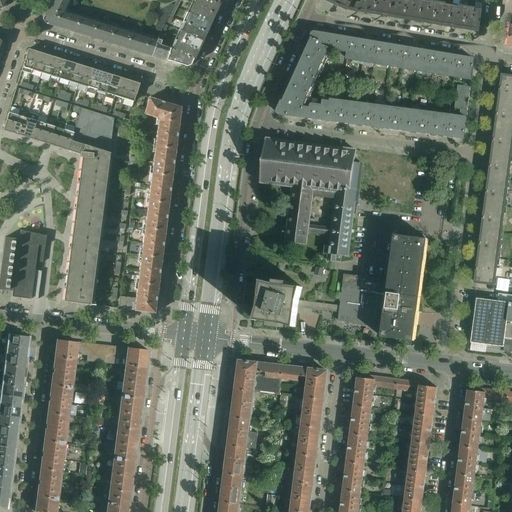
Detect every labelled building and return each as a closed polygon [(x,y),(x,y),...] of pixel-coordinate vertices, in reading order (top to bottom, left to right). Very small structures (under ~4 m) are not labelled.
[(66,11),(70,2),(65,0),(50,0),(47,8),(56,12),(58,8),(66,11)] [(217,3),(209,0),(193,0),(192,4),(212,14),(217,3)] [(328,0),(328,1),(347,9),(348,9),(348,10),(349,10),(352,1),(361,3),(361,1),(362,1),(361,0),(328,0)] [(389,16),(391,0),(366,0),(366,1),(362,1),(361,1),(361,3),(352,1),(349,10),(389,16)] [(419,21),(422,1),(418,0),(391,0),(389,16),(419,21)] [(449,26),(452,6),(445,5),(445,3),(429,1),(429,2),(422,1),(419,21),(449,26)] [(165,22),(168,16),(173,6),(170,4),(164,7),(154,26),(156,32),(159,34),(161,30),(164,24),(165,22)] [(212,14),(192,4),(188,13),(208,23),(212,14)] [(478,31),(481,10),(475,9),(475,8),(467,7),(459,5),(459,7),(452,6),(449,26),(478,31)] [(171,18),(177,8),(173,6),(168,16),(171,18)] [(55,26),(59,15),(66,11),(58,8),(56,12),(47,8),(42,19),(43,23),(55,26)] [(71,13),(66,11),(59,15),(55,26),(66,30),(71,13)] [(88,18),(71,13),(66,30),(83,35),(88,18)] [(208,23),(188,13),(183,22),(204,32),(208,23)] [(105,23),(88,18),(83,35),(100,40),(105,23)] [(204,32),(183,22),(179,31),(200,41),(204,32)] [(122,29),(105,23),(100,40),(117,46),(122,29)] [(139,34),(122,29),(117,46),(134,51),(139,34)] [(200,41),(179,31),(174,40),(196,50),(200,41)] [(313,34),(310,40),(331,50),(333,36),(316,33),(315,33),(314,33),(313,34)] [(156,39),(139,34),(134,51),(151,56),(156,39)] [(353,39),(333,36),(331,50),(349,53),(349,51),(351,51),(353,39)] [(161,41),(156,39),(151,56),(165,60),(167,53),(164,51),(165,47),(160,45),(161,41)] [(367,42),(353,39),(351,51),(349,51),(349,53),(348,60),(364,62),(367,42)] [(196,50),(174,40),(170,49),(192,59),(196,50)] [(310,40),(303,55),(324,65),(331,50),(310,40)] [(380,44),(367,42),(364,62),(374,64),(376,55),(379,56),(380,44)] [(394,46),(380,44),(379,56),(376,55),(374,64),(391,67),(394,46)] [(407,48),(394,46),(391,67),(401,69),(403,59),(406,60),(407,48)] [(192,59),(170,49),(165,47),(164,51),(167,53),(165,60),(185,67),(189,65),(192,59)] [(421,51),(407,48),(406,60),(403,59),(401,69),(418,71),(421,51)] [(37,52),(31,50),(27,49),(20,71),(30,74),(31,70),(37,52)] [(435,53),(421,51),(418,71),(428,73),(430,64),(433,64),(435,53)] [(46,55),(37,52),(31,70),(40,73),(46,55)] [(448,55),(435,53),(433,64),(430,64),(428,73),(444,76),(448,55)] [(55,58),(46,55),(40,73),(49,76),(55,58)] [(303,55),(298,67),(296,70),(318,79),(324,65),(303,55)] [(461,57),(448,55),(444,76),(454,78),(456,68),(459,68),(461,57)] [(474,60),(461,57),(459,68),(456,68),(454,78),(465,79),(472,80),(474,60)] [(64,61),(55,58),(49,76),(59,79),(64,61)] [(74,64),(64,61),(59,79),(68,82),(74,64)] [(83,66),(74,64),(68,82),(77,85),(83,66)] [(92,69),(83,66),(77,85),(87,87),(92,69)] [(92,69),(87,87),(85,92),(94,95),(96,90),(101,72),(92,69)] [(296,70),(290,84),(311,94),(318,79),(296,70)] [(105,93),(111,75),(101,72),(96,90),(105,93)] [(113,100),(114,96),(120,78),(111,75),(105,93),(104,97),(113,100)] [(511,77),(503,76),(500,103),(511,104),(511,77)] [(129,81),(120,78),(114,96),(123,99),(129,81)] [(458,86),(456,98),(469,100),(472,80),(465,79),(464,86),(458,86)] [(138,84),(129,81),(123,99),(133,102),(138,85),(138,84)] [(290,84),(282,101),(294,107),(306,108),(307,104),(311,94),(290,84)] [(158,119),(158,120),(178,122),(180,108),(148,98),(143,114),(158,119)] [(469,100),(456,98),(455,109),(461,109),(460,117),(467,118),(469,100)] [(332,100),(331,103),(329,121),(342,123),(344,112),(345,112),(347,102),(332,100)] [(315,119),(317,106),(312,105),(310,109),(306,108),(294,107),(282,101),(278,111),(278,112),(278,113),(278,114),(279,115),(280,115),(315,119)] [(323,107),(317,106),(315,119),(329,121),(331,103),(323,102),(323,107)] [(358,104),(347,102),(345,112),(344,112),(342,123),(356,125),(358,104)] [(511,104),(500,103),(496,128),(511,130),(511,104)] [(374,106),(358,104),(356,125),(369,127),(371,115),(373,116),(374,106)] [(386,107),(374,106),(373,116),(371,115),(369,127),(383,128),(386,107)] [(9,113),(8,112),(2,129),(2,130),(12,133),(17,115),(19,110),(11,107),(9,113)] [(401,109),(386,107),(383,128),(396,130),(398,118),(400,119),(401,109)] [(89,305),(103,200),(113,119),(80,108),(74,127),(73,131),(67,151),(72,152),(72,151),(79,154),(78,157),(81,157),(80,165),(82,165),(81,169),(79,169),(78,178),(80,178),(80,182),(77,182),(76,191),(79,191),(78,196),(76,195),(75,204),(77,204),(76,209),(74,208),(73,217),(75,218),(75,222),(72,221),(71,230),(74,231),(73,235),(71,235),(69,244),(72,244),(71,248),(69,248),(68,257),(70,257),(70,261),(67,261),(66,270),(68,270),(68,274),(66,274),(64,283),(67,283),(66,287),(64,287),(62,301),(89,305)] [(413,111),(401,109),(400,119),(398,118),(396,130),(410,132),(413,111)] [(428,113),(413,111),(410,132),(423,134),(425,122),(426,122),(428,113)] [(30,139),(36,121),(37,115),(28,113),(26,118),(21,136),(30,139)] [(440,114),(428,113),(426,122),(425,122),(423,134),(437,135),(440,114)] [(449,116),(440,114),(437,135),(450,137),(452,126),(448,125),(449,116)] [(17,115),(12,133),(21,136),(26,118),(17,115)] [(37,115),(36,121),(30,139),(39,142),(45,124),(47,118),(37,115)] [(467,118),(460,117),(449,116),(448,125),(452,126),(450,137),(464,139),(467,118)] [(178,122),(158,120),(154,147),(174,149),(178,122)] [(56,121),(54,127),(48,145),(57,148),(65,124),(56,121)] [(45,124),(39,142),(48,145),(54,127),(45,124)] [(67,151),(73,131),(74,127),(65,124),(57,148),(67,151)] [(511,153),(511,130),(496,128),(493,154),(511,157),(511,153)] [(356,151),(312,145),(266,139),(260,183),(294,187),(288,228),(284,227),(283,237),(287,238),(287,242),(307,245),(308,233),(332,236),(333,229),(310,226),(314,196),(337,199),(355,201),(358,202),(364,160),(355,159),(356,151)] [(174,149),(154,147),(151,174),(171,177),(174,149)] [(493,154),(489,180),(508,183),(511,157),(493,154)] [(171,177),(151,174),(147,201),(167,204),(171,177)] [(489,180),(486,206),(505,208),(508,183),(489,180)] [(355,201),(337,199),(333,229),(332,236),(331,246),(327,246),(326,254),(330,254),(329,261),(335,262),(336,255),(348,257),(351,233),(354,234),(354,231),(352,230),(355,201)] [(167,204),(147,201),(144,228),(164,231),(167,204)] [(486,206),(483,231),(501,234),(505,208),(486,206)] [(164,231),(144,228),(140,255),(160,257),(164,231)] [(34,271),(35,262),(42,263),(45,236),(20,230),(11,297),(37,300),(40,271),(34,271)] [(501,234),(483,231),(479,257),(498,260),(501,234)] [(343,283),(341,306),(299,301),(298,308),(340,313),(339,321),(374,326),(375,326),(376,321),(385,323),(383,337),(413,341),(415,327),(417,327),(419,312),(417,312),(426,240),(396,236),(390,284),(381,282),(381,280),(350,276),(349,284),(343,283)] [(15,239),(4,237),(0,265),(0,289),(8,291),(15,239)] [(160,257),(140,255),(137,282),(157,285),(160,257)] [(476,283),(477,283),(495,285),(498,260),(479,257),(476,283)] [(303,288),(276,285),(263,281),(262,291),(261,291),(261,293),(261,294),(261,295),(261,296),(261,298),(261,299),(264,300),(264,302),(260,302),(259,308),(256,321),(283,324),(296,328),(298,308),(299,301),(303,288)] [(137,282),(135,298),(133,311),(153,313),(157,285),(137,282)] [(511,303),(477,299),(472,343),(504,348),(504,345),(511,346),(511,303)] [(8,335),(6,346),(30,349),(31,338),(8,335)] [(57,340),(55,358),(76,361),(77,353),(78,343),(57,340)] [(78,343),(77,353),(81,353),(80,355),(88,356),(89,345),(78,343)] [(88,356),(87,362),(94,363),(96,345),(89,345),(88,356)] [(96,345),(94,363),(100,363),(101,363),(103,346),(96,345)] [(30,349),(6,346),(5,355),(29,358),(30,349)] [(103,346),(101,363),(108,364),(110,347),(103,346)] [(110,347),(108,364),(115,365),(116,359),(117,348),(110,347)] [(128,349),(117,348),(116,359),(123,360),(123,358),(126,358),(128,349)] [(128,349),(126,358),(125,366),(146,369),(149,351),(128,349)] [(29,358),(5,355),(4,365),(28,368),(29,358)] [(76,361),(55,358),(51,386),(72,388),(76,361)] [(254,392),(257,364),(241,362),(240,363),(236,388),(236,390),(254,392)] [(309,377),(310,370),(257,364),(254,392),(280,396),(282,379),(298,381),(299,376),(309,377)] [(28,368),(4,365),(2,375),(26,379),(28,368)] [(146,369),(125,366),(122,396),(142,399),(146,369)] [(327,371),(310,370),(309,377),(306,400),(324,402),(328,372),(327,371)] [(26,379),(2,375),(1,385),(25,388),(26,379)] [(368,377),(368,379),(376,380),(374,389),(397,392),(398,380),(368,377)] [(358,378),(354,409),(372,411),(374,389),(376,380),(368,379),(359,378),(358,378)] [(429,384),(398,380),(397,392),(419,395),(420,386),(428,387),(428,384),(429,384)] [(25,388),(1,385),(0,394),(0,395),(24,399),(25,388)] [(72,388),(51,386),(48,414),(69,417),(72,388)] [(420,386),(419,395),(416,417),(434,419),(438,388),(437,388),(428,387),(420,386)] [(478,389),(478,392),(486,393),(485,401),(506,403),(508,392),(478,389)] [(250,420),(254,392),(236,390),(233,418),(250,420)] [(468,390),(467,404),(465,419),(481,421),(484,401),(485,401),(486,393),(478,392),(469,391),(469,390),(468,390)] [(24,399),(0,395),(0,405),(22,409),(24,399)] [(142,399),(122,396),(118,428),(138,431),(142,399)] [(324,402),(306,400),(303,427),(320,430),(324,402)] [(22,409),(0,405),(0,416),(21,419),(22,409)] [(372,411),(354,409),(351,437),(368,439),(372,411)] [(69,417),(48,414),(44,441),(65,444),(69,417)] [(21,419),(0,416),(0,426),(20,429),(21,419)] [(434,419),(416,417),(413,445),(430,447),(434,419)] [(258,433),(249,432),(250,420),(233,418),(229,446),(247,448),(256,449),(258,433)] [(481,421),(465,419),(461,447),(478,449),(481,421)] [(20,429),(0,426),(0,436),(19,439),(20,429)] [(320,430),(303,427),(299,455),(317,458),(320,430)] [(138,431),(118,428),(114,459),(134,462),(138,431)] [(19,439),(0,436),(0,446),(17,449),(19,439)] [(368,439),(351,437),(347,465),(364,467),(368,439)] [(65,444),(44,441),(41,469),(62,472),(65,444)] [(430,447),(413,445),(409,473),(426,475),(430,447)] [(17,449),(0,446),(0,457),(16,459),(17,449)] [(243,476),(247,448),(229,446),(226,474),(243,476)] [(478,449),(461,447),(457,477),(474,479),(478,449)] [(480,452),(479,461),(487,462),(488,452),(480,452)] [(317,458),(299,455),(296,483),(313,485),(317,458)] [(16,459),(0,457),(0,467),(15,469),(16,459)] [(134,462),(114,459),(110,490),(131,493),(134,462)] [(364,467),(347,465),(344,493),(361,495),(364,467)] [(15,469),(0,467),(0,477),(13,479),(15,469)] [(62,472),(41,469),(37,498),(58,500),(62,472)] [(426,475),(409,473),(406,501),(423,503),(426,475)] [(243,476),(226,474),(222,501),(240,504),(243,476)] [(13,479),(0,477),(0,487),(12,489),(13,479)] [(474,479),(457,477),(454,505),(471,507),(474,479)] [(309,511),(313,485),(296,483),(292,511),(299,511),(309,511)] [(12,489),(0,487),(0,497),(11,499),(12,489)] [(131,493),(110,490),(108,506),(129,508),(131,493)] [(358,511),(361,495),(344,493),(341,511),(358,511)] [(11,499),(0,497),(0,508),(10,509),(11,499)] [(56,511),(58,500),(37,498),(35,511),(56,511)] [(238,511),(240,504),(222,501),(220,511),(238,511)] [(421,511),(423,503),(406,501),(404,511),(421,511)]
